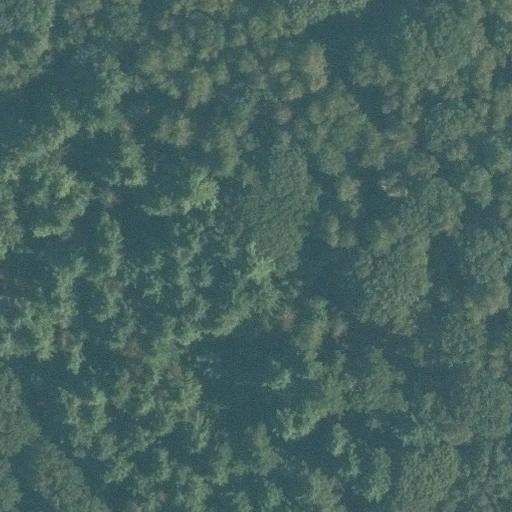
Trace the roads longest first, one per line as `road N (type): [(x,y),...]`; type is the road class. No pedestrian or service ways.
road 1 (track): [(511,388),(339,511)]
road 2 (track): [(128,0),(0,99)]
